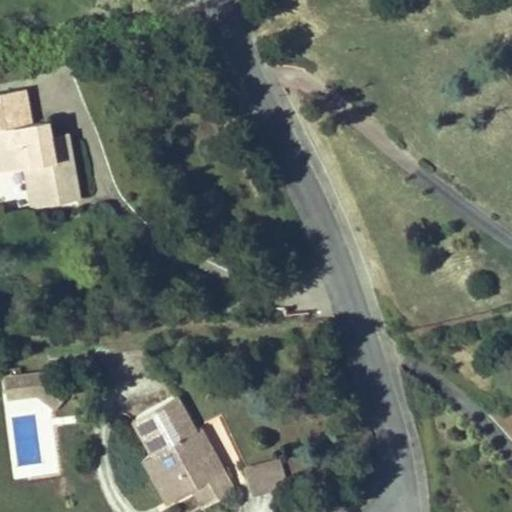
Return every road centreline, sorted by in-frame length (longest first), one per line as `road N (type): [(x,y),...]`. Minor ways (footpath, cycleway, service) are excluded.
road 1 (residential): [(224,0),(316,203),(391,424),(396,479),(387,511)]
road 2 (unknown): [(232,29),(335,68),(511,232)]
